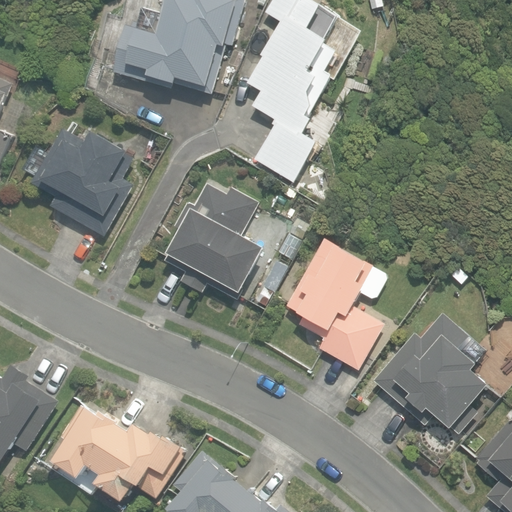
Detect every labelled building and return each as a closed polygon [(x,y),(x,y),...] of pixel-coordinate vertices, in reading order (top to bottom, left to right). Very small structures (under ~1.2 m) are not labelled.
[(160,81),(215,96),(230,44),(237,46),(249,0),(166,0),(163,13),(147,8),(141,29),(131,26),(118,73),(159,84),(160,81)] [(258,160),(298,183),(322,141),(307,133),(315,119),(309,115),(331,76),(324,72),(336,52),(328,47),(332,40),(311,27),(325,3),(320,0),(277,0),(271,13),(286,22),(267,56),(268,56),(253,82),(265,89),(256,103),(282,118),(258,160)] [(0,168),(14,137),(0,131),(0,113),(13,84),(0,77),(0,168)] [(54,205),(107,236),(137,184),(126,178),(138,157),(96,133),(91,142),(67,128),(36,183),(58,196),(54,205)] [(210,282),(241,299),(268,249),(244,235),(262,203),(234,187),(230,194),(211,183),(198,206),(191,202),(177,227),(184,230),(167,261),(189,273),(184,281),(204,292),(210,282)] [(324,347),(362,368),(387,324),(357,306),(369,285),(366,284),(377,265),(329,239),(291,306),(307,315),(303,323),(329,338),(324,347)] [(279,291),(290,266),(277,260),(266,284),(279,291)] [(258,301),(268,307),(276,292),(266,287),(258,301)] [(438,414),(461,434),(481,412),(474,407),(493,386),(475,370),(481,363),(479,361),(488,350),(446,312),(423,338),(417,332),(376,379),(428,425),(438,414)] [(0,464),(15,441),(30,451),(62,402),(29,381),(33,376),(14,364),(5,378),(0,374),(0,464)] [(99,483),(129,502),(140,485),(160,498),(190,452),(185,449),(186,446),(157,429),(155,432),(138,421),(132,431),(121,424),(122,422),(104,410),(101,415),(85,405),(64,436),(69,440),(55,461),(83,479),(92,466),(104,474),(99,483)] [(488,496),(507,511),(511,511),(511,420),(479,459),(482,461),(480,463),(501,481),(488,496)] [(292,511),(284,504),(280,507),(269,499),(266,501),(240,479),(242,477),(227,465),(224,468),(206,452),(178,485),(186,492),(172,509),(175,511),(292,511)]
